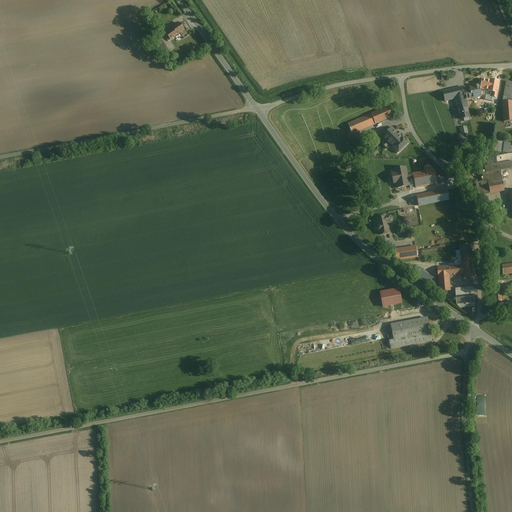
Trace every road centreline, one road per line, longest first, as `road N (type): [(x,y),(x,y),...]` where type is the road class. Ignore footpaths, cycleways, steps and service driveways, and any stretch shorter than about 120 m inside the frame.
road 1 (unclassified): [(0,441),(467,352)]
road 2 (unclassified): [(474,329),(351,235),(256,108)]
road 3 (unclassified): [(256,108),(0,157)]
road 4 (unclassified): [(400,76),(414,134),(477,214)]
road 5 (unclassified): [(471,511),(467,352)]
road 6 (unclassified): [(400,76),(256,108)]
road 7 (unclassified): [(256,108),(179,0)]
